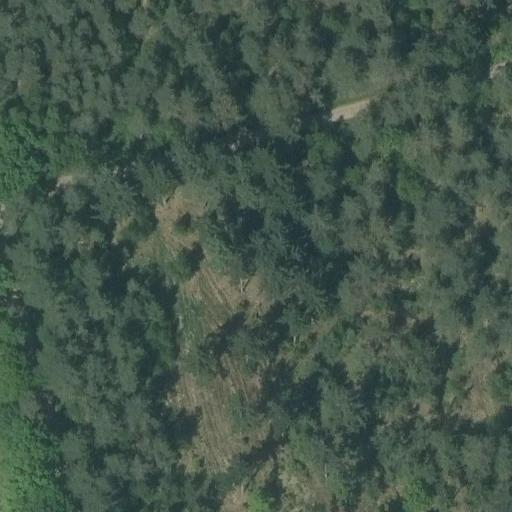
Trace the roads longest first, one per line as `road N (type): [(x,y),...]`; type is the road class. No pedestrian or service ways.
road 1 (track): [(0,248),(14,202),(511,65)]
road 2 (track): [(71,511),(0,257)]
